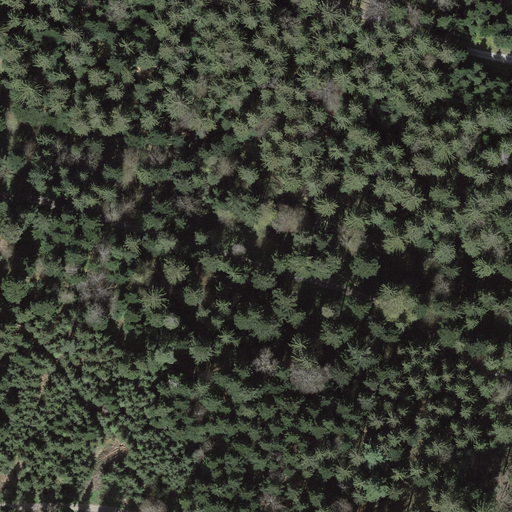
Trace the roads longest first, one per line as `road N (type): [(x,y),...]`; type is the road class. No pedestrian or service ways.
road 1 (track): [(0,197),(57,205),(343,289),(511,381)]
road 2 (track): [(511,58),(472,52),(324,0)]
